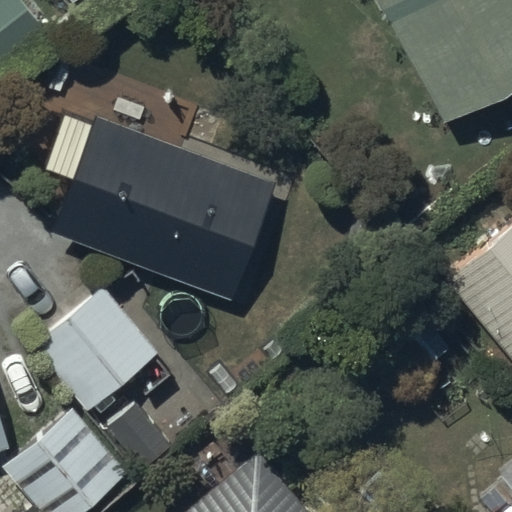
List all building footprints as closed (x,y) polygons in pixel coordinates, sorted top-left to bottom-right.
[(18,0),(0,0),(0,53),(37,25),(18,0)] [(511,82),(511,0),(372,0),(437,122),(497,90),(511,82)] [(229,296),(273,177),(210,155),(217,135),(143,108),(136,127),(88,110),(84,118),(60,109),(40,163),(66,172),(46,228),(229,296)] [(511,212),(440,272),(511,366),(511,212)] [(99,281),(27,337),(82,406),(154,348),(99,281)] [(44,511),(112,455),(68,402),(0,459),(0,461),(42,511),(44,511)] [(308,511),(253,445),(170,511),(308,511)] [(471,511),(469,509),(464,511),(511,511),(511,503),(501,511),(471,511)]
